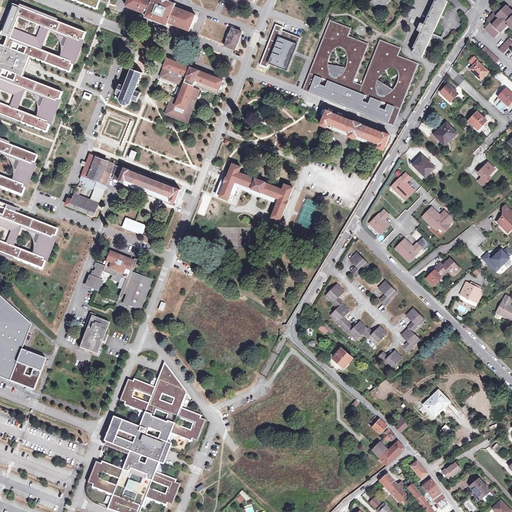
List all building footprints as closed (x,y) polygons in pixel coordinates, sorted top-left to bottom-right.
[(73,0),(97,9),(100,0),(73,0)] [(128,0),(126,7),(147,15),(146,18),(152,20),(152,21),(162,25),(162,24),(168,26),(169,23),(190,32),(196,15),(186,11),(175,7),(176,4),(170,2),(171,1),(167,0),(128,0)] [(372,0),(370,2),(380,12),(391,0),(372,0)] [(421,35),(431,39),(432,37),(432,35),(437,25),(445,7),(448,1),(445,0),(436,0),(426,25),(421,23),(417,30),(422,32),(421,35)] [(490,22),(485,28),(495,38),(508,24),(511,27),(511,11),(503,3),(488,20),(490,22)] [(13,4),(1,34),(8,37),(5,46),(0,44),(0,115),(18,123),(19,121),(47,132),(50,124),(48,124),(49,121),(52,123),(60,102),(57,101),(58,99),(60,99),(63,92),(23,76),(30,56),(71,72),(73,64),(71,63),(72,61),(75,63),(83,42),(80,41),(81,39),(83,40),(86,32),(57,21),(58,19),(21,5),(20,7),(13,4)] [(364,43),(361,42),(348,37),(351,29),(331,21),(310,74),(304,90),(309,92),(315,76),(322,79),(323,78),(329,81),(328,82),(360,95),(363,88),(353,84),(369,45),(365,43),(364,43)] [(267,47),(260,65),(267,68),(269,64),(288,71),(301,38),(282,31),(283,27),(276,24),(269,41),(272,42),(270,48),(267,47)] [(225,46),(235,50),(238,44),(240,39),(242,32),(232,28),(230,35),(229,34),(228,37),(227,40),(228,40),(225,46)] [(431,39),(421,35),(413,53),(422,57),(431,39)] [(511,38),(510,37),(499,49),(502,52),(503,54),(511,44),(511,38)] [(401,109),(418,64),(398,56),(401,49),(381,41),(363,88),(360,95),(365,96),(365,95),(372,98),(371,99),(382,103),(382,102),(388,104),(388,105),(394,108),(388,123),(392,125),(398,108),(401,109)] [(480,51),(495,65),(499,60),(485,47),(480,51)] [(474,66),(471,69),(470,69),(476,74),(475,75),(480,80),(488,71),(478,61),(479,60),(475,56),(469,62),(473,65),(474,66)] [(173,97),(166,114),(188,122),(192,112),(201,90),(194,88),(195,86),(218,95),(224,80),(197,70),(197,69),(196,69),(194,68),(194,69),(168,58),(161,76),(172,81),(173,79),(185,84),(179,99),(173,97)] [(117,95),(116,98),(119,99),(119,100),(120,100),(122,103),(121,104),(122,105),(123,104),(126,105),(126,107),(127,107),(127,105),(131,104),(131,105),(132,104),(136,106),(137,103),(138,103),(139,102),(138,101),(141,94),(142,94),(142,93),(142,92),(141,92),(141,93),(136,91),(138,86),(139,86),(139,85),(138,85),(140,80),(141,81),(142,80),(141,79),(143,75),(144,74),(143,74),(144,73),(143,73),(143,72),(143,73),(133,69),(133,68),(132,69),(131,69),(131,70),(132,70),(130,75),(129,75),(129,76),(128,81),(127,80),(126,81),(127,82),(125,87),(121,85),(121,84),(120,84),(120,85),(119,84),(119,85),(120,86),(117,93),(116,93),(116,94),(116,95),(117,95)] [(505,87),(510,81),(499,72),(494,77),(505,87)] [(315,76),(309,92),(388,123),(394,108),(388,105),(386,110),(380,108),(382,103),(371,99),(369,104),(363,101),(365,96),(360,95),(328,82),(327,87),(320,84),(322,79),(315,76)] [(450,101),(457,93),(448,84),(440,93),(450,101)] [(498,97),(509,107),(511,103),(511,93),(506,89),(498,97)] [(327,111),(322,126),(327,128),(329,123),(334,125),(332,130),(356,139),(373,146),(375,141),(381,143),(379,148),(384,150),(390,135),(385,133),(384,134),(362,125),(362,124),(355,122),(333,113),(327,111)] [(469,121),(478,129),(486,120),(477,112),(469,121)] [(435,135),(445,145),(457,134),(447,124),(435,135)] [(9,145),(10,143),(0,138),(0,254),(13,260),(14,258),(43,269),(46,261),(43,260),(44,258),(48,260),(56,239),(52,238),(53,236),(55,237),(58,229),(15,212),(17,209),(3,203),(0,201),(0,186),(22,196),(25,188),(23,187),(23,185),(27,186),(35,166),(31,165),(32,163),(35,164),(38,156),(9,145)] [(96,186),(105,189),(111,173),(115,165),(115,164),(108,161),(108,162),(97,158),(98,157),(91,154),(80,180),(96,186)] [(426,177),(434,169),(428,164),(429,163),(422,156),(414,165),(426,177)] [(486,180),(489,177),(495,170),(488,163),(479,173),(482,176),(478,181),(484,187),(488,182),(486,180)] [(226,183),(220,197),(229,200),(234,186),(236,182),(252,188),(252,189),(263,193),(263,192),(280,199),(278,203),(272,217),(281,220),(286,208),(289,201),(288,201),(294,187),(285,184),(283,189),(266,183),(267,182),(256,178),(256,179),(239,172),(242,167),(234,164),(233,164),(228,178),(227,177),(225,182),(226,183)] [(125,169),(115,165),(111,173),(115,174),(113,178),(125,183),(125,184),(170,202),(171,201),(176,203),(181,189),(176,187),(176,188),(130,170),(130,169),(125,167),(125,169)] [(395,191),(396,190),(406,200),(414,191),(407,184),(407,185),(405,183),(411,178),(406,173),(400,179),(392,187),(395,191)] [(236,182),(234,186),(278,203),(280,199),(263,192),(263,193),(252,189),(252,188),(236,182)] [(94,201),(99,203),(105,189),(96,186),(92,198),(95,199),(94,201)] [(94,216),(99,203),(94,201),(79,195),(75,194),(72,200),(69,199),(67,205),(94,216)] [(511,211),(505,205),(502,209),(502,216),(504,216),(504,218),(502,218),(498,222),(504,229),(507,226),(510,229),(511,227),(511,211)] [(434,226),(433,227),(436,230),(444,222),(444,221),(450,215),(445,211),(440,216),(439,215),(432,208),(424,216),(434,226)] [(374,227),(375,226),(382,233),(390,225),(386,221),(384,220),(389,215),(385,210),(379,216),(378,216),(370,224),(374,227)] [(127,218),(123,227),(143,235),(146,225),(127,218)] [(407,258),(406,258),(409,262),(417,254),(422,247),(418,243),(413,249),(412,247),(405,240),(397,248),(407,258)] [(502,250),(493,259),(488,253),(482,259),(492,268),(497,265),(500,268),(510,260),(508,257),(511,253),(511,252),(508,247),(503,251),(502,250)] [(134,261),(111,252),(105,266),(98,263),(94,271),(93,271),(87,286),(96,289),(102,274),(103,271),(113,275),(111,279),(120,283),(119,285),(118,288),(123,289),(122,291),(124,292),(123,293),(127,295),(124,303),(141,309),(152,280),(132,272),(130,271),(134,261)] [(351,260),(358,267),(352,273),(357,278),(363,272),(362,271),(364,268),(368,264),(358,253),(351,260)] [(451,259),(448,262),(444,266),(443,264),(441,263),(434,270),(436,271),(431,276),(430,275),(427,279),(434,286),(448,271),(451,273),(454,271),(456,273),(461,269),(451,259)] [(106,276),(102,274),(96,289),(100,290),(104,279),(106,276)] [(379,288),(386,295),(381,301),(386,306),(391,300),(390,299),(393,296),(392,295),(396,291),(386,281),(379,288)] [(467,283),(461,295),(465,297),(466,295),(474,299),(479,289),(471,285),(467,283)] [(337,319),(336,320),(338,322),(338,323),(349,334),(349,333),(352,336),(353,335),(357,339),(363,333),(368,338),(369,338),(372,341),(373,340),(377,344),(387,333),(380,326),(373,334),(360,322),(353,329),(342,318),(350,311),(337,299),(345,291),(338,284),(327,295),(331,299),(330,300),(333,303),(332,303),(338,309),(332,315),(337,319)] [(480,289),(479,289),(474,299),(473,301),(478,303),(483,291),(480,289)] [(0,377),(29,388),(34,390),(46,359),(21,350),(31,324),(0,296),(0,377)] [(501,315),(511,320),(511,306),(510,306),(509,306),(511,299),(511,298),(507,296),(503,303),(502,303),(497,313),(501,315)] [(407,315),(414,323),(402,335),(409,343),(404,348),(409,353),(414,347),(413,347),(416,344),(416,343),(420,339),(413,333),(419,327),(418,326),(421,323),(420,323),(424,319),(414,308),(407,315)] [(110,323),(92,316),(80,347),(98,354),(110,323)] [(311,327),(306,329),(309,336),(314,334),(311,327)] [(345,368),(353,358),(342,349),(334,358),(345,368)] [(383,363),(384,362),(387,365),(388,364),(392,368),(402,358),(395,351),(388,358),(382,352),(378,357),(383,363)] [(181,408),(187,393),(166,364),(156,388),(135,380),(134,382),(129,380),(121,401),(126,403),(125,406),(146,414),(141,428),(115,418),(106,442),(107,443),(106,446),(107,446),(106,448),(129,457),(124,470),(103,462),(103,464),(97,462),(89,483),(94,485),(93,487),(114,496),(109,509),(116,511),(141,511),(147,498),(167,506),(168,504),(173,506),(182,485),(177,483),(178,480),(156,472),(160,463),(165,465),(169,455),(172,445),(168,443),(172,434),(176,436),(193,442),(193,440),(198,442),(207,421),(202,419),(202,416),(181,408)] [(381,390),(391,382),(389,378),(378,386),(381,390)] [(425,405),(435,415),(443,407),(444,408),(446,406),(447,407),(451,403),(439,391),(425,405)] [(380,434),(387,427),(380,420),(376,416),(371,422),(373,424),(371,426),(380,434)] [(410,424),(405,419),(401,416),(397,420),(400,423),(396,427),(401,432),(410,424)] [(392,440),(396,438),(395,435),(391,432),(389,429),(385,433),(392,440)] [(391,448),(397,443),(394,440),(388,446),(391,448)] [(372,450),(387,466),(391,464),(393,461),(394,460),(397,456),(402,451),(404,448),(398,442),(388,451),(380,443),(376,447),(376,446),(372,450)] [(497,452),(501,447),(497,443),(492,448),(497,452)] [(412,466),(422,478),(428,474),(417,461),(412,466)] [(453,476),(462,469),(456,463),(453,466),(452,465),(448,469),(447,468),(443,471),(449,478),(452,475),(453,476)] [(401,503),(405,500),(405,499),(410,505),(409,505),(415,511),(418,509),(398,485),(398,486),(391,478),(391,477),(388,474),(380,481),(401,503)] [(432,479),(421,489),(425,495),(428,492),(436,502),(438,504),(444,499),(445,498),(440,492),(441,492),(432,479)] [(476,490),(482,498),(490,492),(480,479),(471,486),(475,491),(476,490)] [(417,501),(422,497),(417,491),(412,485),(411,485),(407,481),(403,484),(417,501)] [(428,492),(425,495),(433,504),(436,502),(428,492)] [(430,507),(422,497),(417,501),(425,511),(430,507)] [(375,498),(370,503),(376,508),(380,503),(375,498)] [(444,499),(438,504),(442,509),(448,503),(444,499)] [(469,499),(463,504),(469,511),(471,511),(476,508),(469,499)] [(496,511),(497,511),(511,511),(501,501),(493,509),(496,511)] [(378,511),(392,511),(384,503),(377,510),(378,511)]
